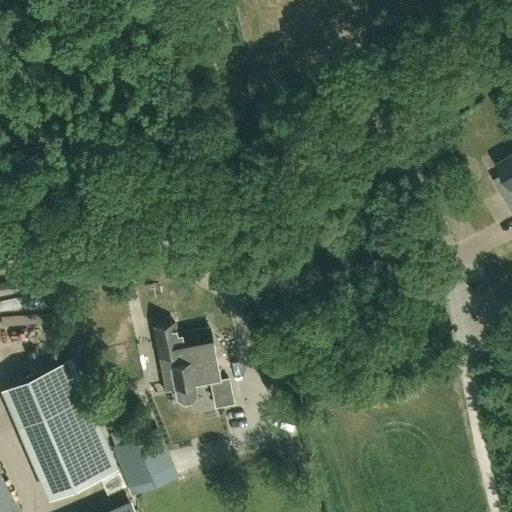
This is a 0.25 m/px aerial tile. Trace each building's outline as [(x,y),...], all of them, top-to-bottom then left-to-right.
[(511,211),(511,210),(511,152),(497,162),(503,172),(493,178),(511,211)] [(177,331),(175,321),(153,325),(165,389),(197,383),(219,379),(209,325),(177,331)] [(224,366),(237,365),(236,331),(223,332),(224,366)] [(62,491),(117,467),(69,357),(14,380),(62,491)] [(281,395),(282,422),(295,422),(294,394),(281,395)] [(214,422),(229,420),(227,403),(213,405),(214,422)] [(144,474),(168,464),(159,440),(135,449),(144,474)] [(119,469),(99,478),(106,494),(126,485),(119,469)] [(0,511),(16,511),(17,511),(0,478),(0,511)]
